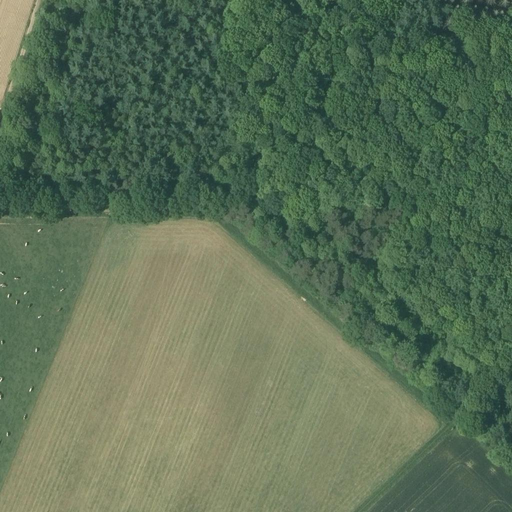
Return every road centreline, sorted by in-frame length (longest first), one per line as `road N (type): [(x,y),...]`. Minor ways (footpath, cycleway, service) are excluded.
road 1 (track): [(0,210),(511,204)]
road 2 (track): [(229,0),(269,207)]
road 3 (track): [(511,371),(366,511)]
road 4 (track): [(0,130),(42,0)]
